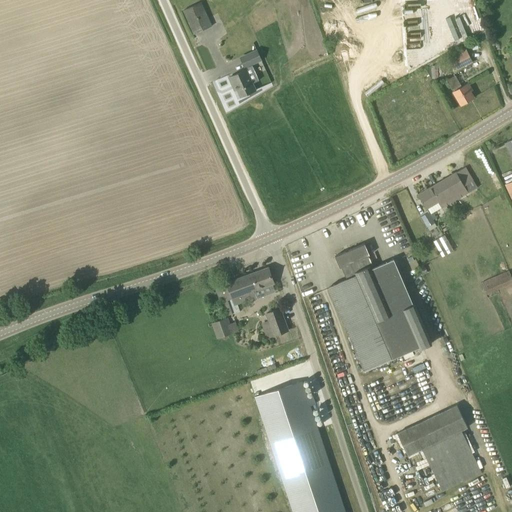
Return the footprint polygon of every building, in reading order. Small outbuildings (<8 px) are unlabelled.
[(194,34),(212,26),(201,2),(183,10),(194,34)] [(455,71),(473,62),(466,49),(448,58),(455,71)] [(256,62),(262,60),(257,50),(252,52),(256,62)] [(254,91),(246,70),(229,78),(232,85),(235,84),(241,97),(254,91)] [(462,87),(455,76),(447,80),(461,105),(474,98),(470,91),(472,90),(468,83),(462,87)] [(470,176),(465,167),(418,195),(425,209),(439,201),(442,207),(477,188),(470,176)] [(430,230),(435,227),(437,226),(429,212),(422,217),(430,230)] [(433,239),(440,256),(453,251),(446,234),(433,239)] [(371,269),(370,266),(372,266),(368,256),(369,255),(364,244),(335,256),(340,268),(341,267),(346,280),(329,287),(365,371),(419,347),(420,349),(432,344),(415,304),(413,305),(393,260),(371,269)] [(235,306),(259,297),(256,290),(274,283),(268,267),(215,287),(226,316),(233,314),(228,300),(232,298),(235,306)] [(486,295),(511,283),(511,278),(509,271),(481,283),(486,295)] [(273,336),(288,330),(281,308),(265,314),(268,321),(273,336)] [(230,324),(228,317),(212,323),(218,339),(233,333),(239,331),(236,322),(230,324)] [(253,398),(290,511),(341,511),(299,383),(253,398)] [(479,467),(462,431),(468,428),(457,405),(397,433),(408,455),(422,449),(439,485),(479,467)]
